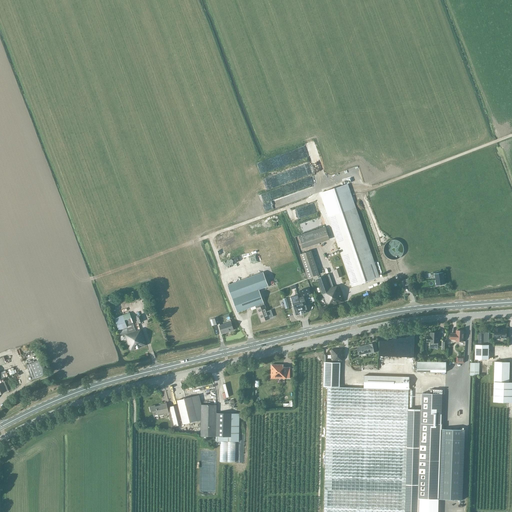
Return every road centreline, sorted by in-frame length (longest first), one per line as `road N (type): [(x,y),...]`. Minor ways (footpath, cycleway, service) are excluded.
road 1 (unclassified): [(0,439),(136,385),(400,322),(511,313)]
road 2 (secondary): [(0,427),(88,388),(357,320),(511,302)]
road 3 (unknown): [(459,379),(445,419),(435,511)]
